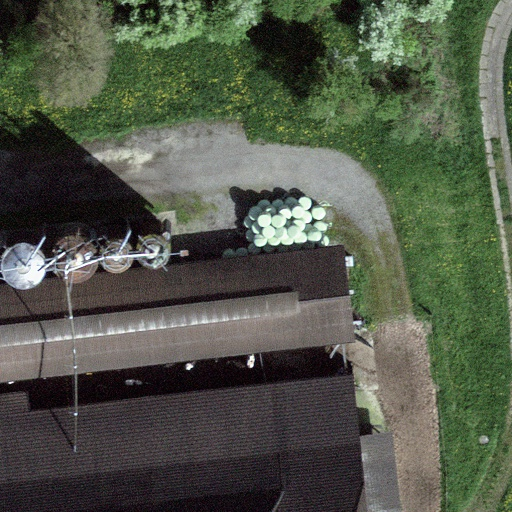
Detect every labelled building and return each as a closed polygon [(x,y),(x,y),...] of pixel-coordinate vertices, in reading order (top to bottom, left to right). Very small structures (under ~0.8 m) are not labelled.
[(141,234),(153,239),(165,235),(170,223),(165,211),(153,206),(141,210),(136,222),(141,234)] [(60,251),(75,255),(89,250),(97,238),(97,223),(88,212),(74,207),(60,212),(51,224),(51,239),(60,251)] [(103,240),(115,245),(127,240),(132,228),(127,216),(115,211),(103,216),(98,228),(103,240)] [(8,256),(22,260),(35,256),(43,245),(44,231),(35,219),(22,215),(9,219),(0,230),(0,244),(8,256)] [(0,376),(353,336),(342,240),(0,278),(0,376)] [(0,474),(393,429),(392,423),(360,426),(353,367),(30,404),(28,386),(0,389),(0,474)] [(402,511),(393,429),(0,474),(0,511),(402,511)]
